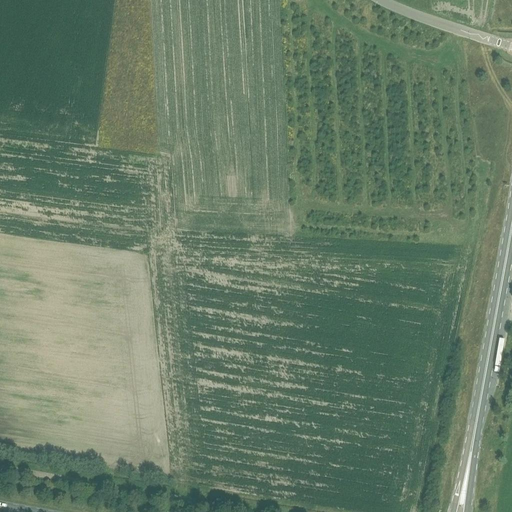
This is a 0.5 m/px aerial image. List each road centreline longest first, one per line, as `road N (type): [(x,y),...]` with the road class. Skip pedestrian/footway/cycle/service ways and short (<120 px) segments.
road 1 (tertiary): [(511,217),(462,486)]
road 2 (unclassified): [(250,511),(0,467)]
road 3 (tertiary): [(511,46),(379,0)]
